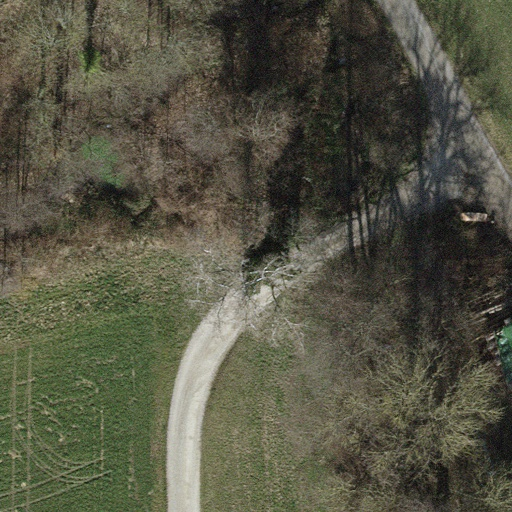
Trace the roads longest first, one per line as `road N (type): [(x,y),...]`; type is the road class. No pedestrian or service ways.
road 1 (track): [(493,188),(268,288),(205,342),(184,436),(184,511)]
road 2 (track): [(389,0),(493,188)]
